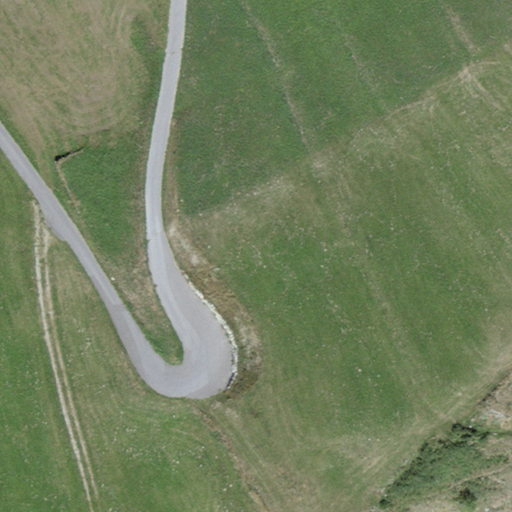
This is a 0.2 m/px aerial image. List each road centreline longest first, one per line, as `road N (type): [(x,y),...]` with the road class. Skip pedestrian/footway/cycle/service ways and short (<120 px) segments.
road 1 (track): [(0,132),(148,363),(169,380),(189,378),(201,366),(200,335),(165,282),(152,216),(179,0)]
road 2 (track): [(54,209),(43,256),(62,386),(96,511)]
